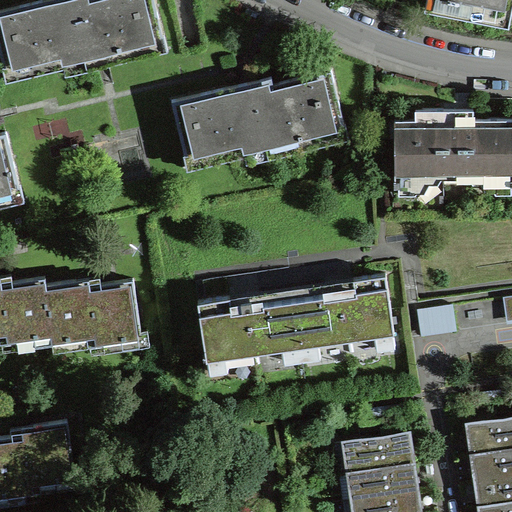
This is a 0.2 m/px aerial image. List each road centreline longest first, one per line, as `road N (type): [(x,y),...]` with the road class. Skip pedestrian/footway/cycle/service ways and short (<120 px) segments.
road 1 (residential): [(511,334),(420,347),(449,511)]
road 2 (residential): [(294,0),(443,58),(511,68)]
